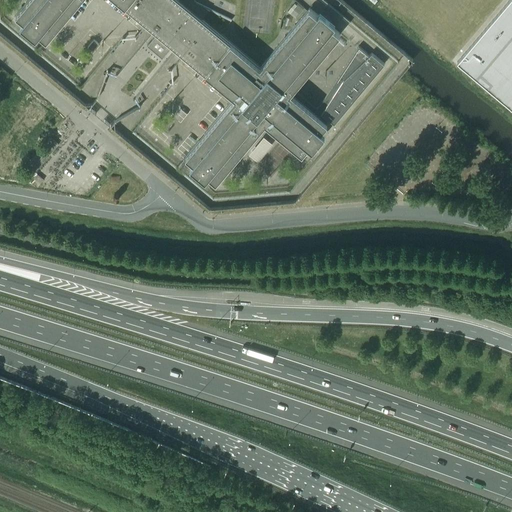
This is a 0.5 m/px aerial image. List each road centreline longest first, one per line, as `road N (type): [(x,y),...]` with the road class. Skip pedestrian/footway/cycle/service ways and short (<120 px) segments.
road 1 (motorway): [(0,317),(511,488)]
road 2 (motorway): [(511,446),(0,278)]
road 3 (motorway): [(511,345),(400,319),(188,306),(0,262)]
road 4 (motorway): [(0,355),(365,511)]
road 5 (unclassified): [(164,191),(209,227),(395,213),(498,223),(511,215)]
road 6 (unclassified): [(164,191),(0,52)]
road 7 (unclassified): [(0,191),(119,213),(139,210),(164,191)]
